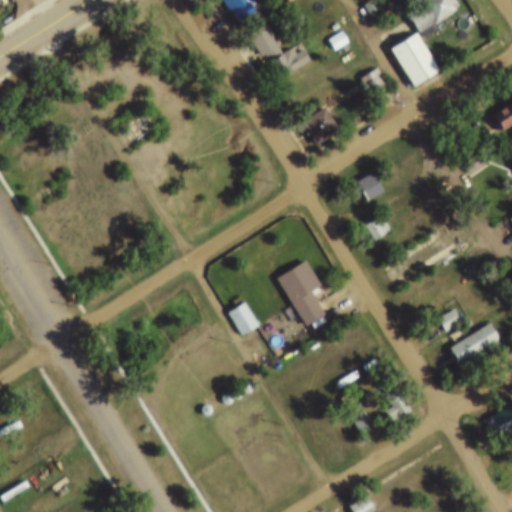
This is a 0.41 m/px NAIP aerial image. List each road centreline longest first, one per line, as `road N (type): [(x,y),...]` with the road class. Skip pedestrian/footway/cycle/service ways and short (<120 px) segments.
road 1 (residential): [(0,375),(511,53)]
road 2 (residential): [(503,511),(305,184),(182,0)]
road 3 (tertiary): [(168,511),(0,230)]
road 4 (residential): [(284,511),(511,368)]
